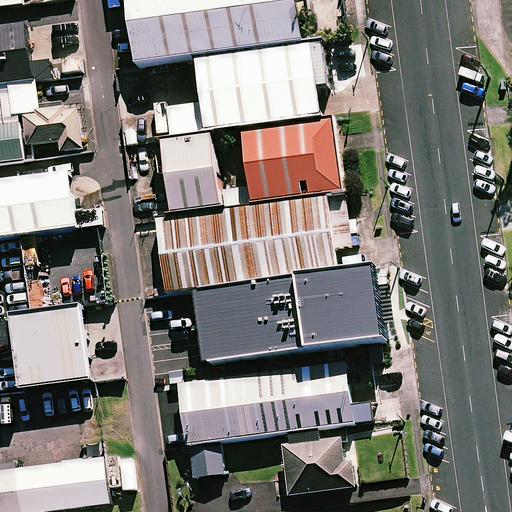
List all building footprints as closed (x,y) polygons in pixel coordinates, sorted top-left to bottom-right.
[(213,68),(314,54),(305,0),(135,0),(146,77),(213,68)] [(32,14),(0,19),(0,78),(40,72),(32,14)] [(314,54),(213,68),(223,145),(258,140),(325,131),(314,54)] [(24,117),(41,114),(37,83),(0,87),(0,164),(25,161),(20,117),(24,117)] [(41,114),(24,117),(28,149),(59,145),(60,155),(85,152),(80,112),(68,113),(67,108),(42,111),(42,114),(41,114)] [(347,129),(325,131),(258,140),(269,215),(338,205),(358,202),(347,129)] [(235,220),(223,145),(178,150),(188,226),(235,220)] [(70,167),(0,177),(0,239),(79,227),(70,167)] [(188,226),(169,229),(179,303),(208,299),(315,285),(348,280),(338,205),(269,215),(235,220),(188,226)] [(315,285),(208,299),(217,370),(325,356),(393,347),(384,276),(348,280),(315,285)] [(89,295),(15,307),(27,386),(102,374),(89,295)] [(353,362),(187,388),(197,451),(363,426),(353,362)] [(105,446),(0,461),(0,511),(113,495),(105,446)] [(351,447),(292,455),(299,504),(366,495),(362,469),(354,470),(351,447)]
